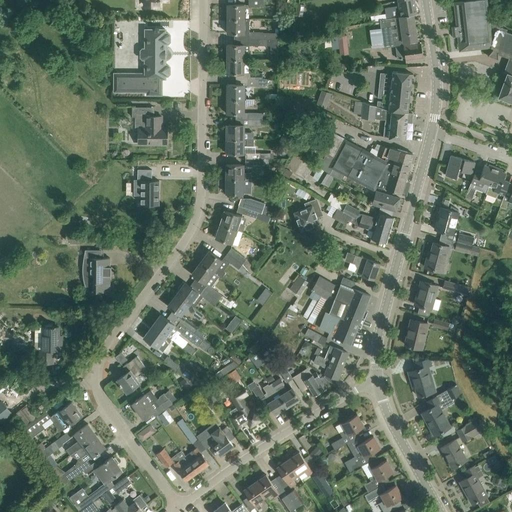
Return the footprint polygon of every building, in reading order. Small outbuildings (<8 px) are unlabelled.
[(414,0),(397,0),(398,6),(385,7),(386,13),(374,15),(375,21),(399,16),(413,14),(416,13),(414,0)] [(456,26),(452,27),(452,29),(453,35),(453,37),(457,37),(459,51),(491,48),(492,48),(489,22),(486,0),(461,0),(462,1),(454,2),(456,26)] [(227,19),(244,19),(244,5),(228,5),(227,19)] [(417,40),(413,14),(399,16),(403,42),(410,41),(417,40)] [(403,42),(399,16),(375,21),(375,23),(380,23),(381,28),(371,30),(373,47),(384,46),(384,47),(395,45),(397,58),(405,57),(405,59),(423,56),(421,44),(417,45),(417,42),(410,43),(410,41),(403,42)] [(244,19),(227,19),(227,33),(248,33),(248,32),(250,32),(250,19),(244,19)] [(165,43),(168,43),(169,41),(169,34),(168,33),(165,33),(165,30),(165,28),(169,28),(169,21),(114,20),(114,73),(114,91),(147,91),(147,94),(161,95),(161,78),(165,78),(165,75),(167,75),(169,73),(169,66),(167,65),(165,65),(165,60),(165,48),(165,43)] [(492,50),(488,56),(489,55),(497,58),(497,60),(498,60),(498,54),(509,58),(509,59),(505,71),(504,72),(507,73),(506,74),(507,74),(505,80),(504,80),(503,83),(499,95),(498,97),(500,97),(511,101),(511,102),(511,101),(511,33),(506,31),(507,29),(506,29),(502,28),(502,27),(501,27),(498,26),(497,21),(489,22),(492,48),(491,48),(493,49),(493,50),(492,50)] [(331,33),(332,50),(339,49),(340,55),(349,54),(347,35),(339,36),(339,32),(331,33)] [(227,45),(227,59),(243,59),(249,59),(249,55),(247,53),(243,53),(243,45),(227,45)] [(243,59),(227,59),(226,73),(243,73),(243,59)] [(393,72),(389,110),(408,112),(412,74),(393,72)] [(227,85),(227,99),(243,99),(244,85),(227,85)] [(319,97),(317,104),(326,107),(329,101),(319,97)] [(252,99),(243,99),(227,99),(227,113),(243,113),(243,105),(252,105),(252,99)] [(355,101),(354,114),(361,114),(361,118),(375,119),(375,118),(380,119),(385,120),(391,120),(390,129),(384,129),(384,137),(389,137),(389,138),(395,139),(405,140),(407,123),(412,123),(413,113),(408,113),(408,112),(389,110),(382,108),(377,106),(376,105),(362,101),(355,101)] [(162,117),(151,116),(151,107),(132,107),(132,117),(135,117),(135,128),(141,128),(141,144),(166,145),(167,128),(162,128),(162,117)] [(226,139),(253,139),(254,132),(243,132),(243,125),(227,125),(226,139)] [(326,153),(319,167),(324,170),(330,174),(333,168),(344,175),(374,190),(376,186),(391,191),(401,194),(410,164),(395,159),(393,164),(385,161),(385,160),(384,160),(378,157),(373,154),(344,139),(334,134),(324,152),(326,153)] [(301,147),(307,137),(303,135),(298,145),(292,141),(289,147),(296,151),(299,146),(301,147)] [(289,147),(292,141),(284,136),(280,142),(289,147)] [(253,146),(253,139),(226,139),(226,153),(243,153),(243,146),(253,146)] [(377,144),(373,154),(378,157),(384,160),(385,160),(385,161),(393,164),(395,159),(410,164),(413,154),(404,151),(397,149),(397,150),(390,147),(389,148),(381,145),(377,144)] [(445,175),(455,178),(456,178),(458,170),(472,174),(475,162),(451,155),(445,175)] [(226,164),(226,179),(251,179),(251,173),(243,173),(243,165),(236,165),(226,164)] [(471,181),(471,183),(477,185),(478,186),(478,188),(486,192),(496,167),(487,164),(486,166),(484,165),(482,171),(481,174),(475,172),(471,181)] [(486,192),(486,194),(497,198),(499,193),(504,195),(504,196),(505,194),(508,184),(503,182),(504,179),(506,173),(504,172),(505,170),(496,167),(486,192)] [(152,170),(142,170),(137,170),(137,181),(140,181),(139,205),(159,205),(159,181),(151,180),(152,170)] [(324,170),(317,180),(324,184),(330,174),(324,170)] [(226,179),(226,193),(236,193),(239,193),(239,198),(241,198),(243,198),(243,195),(243,193),(243,186),(251,186),(251,179),(226,179)] [(295,193),(306,199),(310,193),(299,187),(295,193)] [(504,195),(500,207),(506,209),(509,201),(511,202),(511,190),(510,196),(505,194),(504,196),(504,195)] [(372,205),(386,209),(396,212),(400,198),(376,191),(372,205)] [(241,198),(239,206),(259,212),(261,213),(265,203),(250,198),(243,198),(241,198)] [(306,207),(294,212),(297,222),(301,231),(319,224),(317,217),(315,213),(322,211),(318,202),(314,203),(313,200),(308,202),(309,206),(306,207)] [(347,203),(342,211),(344,212),(360,221),(390,230),(394,217),(384,214),(379,213),(377,220),(373,219),(374,217),(359,213),(360,211),(347,203)] [(239,206),(237,212),(257,218),(259,212),(239,206)] [(441,207),(435,230),(452,234),(459,212),(441,207)] [(337,208),(332,217),(339,221),(340,219),(344,212),(342,211),(337,208)] [(225,211),(220,224),(236,230),(242,232),(244,225),(238,223),(241,216),(236,214),(225,211)] [(344,212),(340,219),(347,223),(348,221),(355,224),(354,225),(373,231),(371,238),(377,240),(386,243),(390,230),(360,221),(344,212)] [(220,224),(216,238),(225,241),(231,243),(236,230),(220,224)] [(457,241),(472,245),(474,237),(459,233),(457,241)] [(481,247),(472,245),(457,241),(455,249),(475,255),(473,264),(476,265),(481,247)] [(449,247),(443,245),(434,243),(429,258),(427,258),(425,266),(434,269),(443,271),(449,247)] [(243,264),(248,271),(250,273),(255,269),(246,259),(239,254),(231,248),(228,253),(243,264)] [(110,258),(91,258),(92,250),(85,250),(84,256),(83,263),(83,270),(83,277),(84,282),(86,286),(88,290),(90,293),(92,291),(93,291),(110,291),(110,258)] [(209,251),(200,262),(213,272),(219,276),(221,278),(225,273),(223,271),(217,267),(222,260),(209,251)] [(243,264),(228,253),(224,258),(245,274),(248,271),(243,264)] [(379,263),(356,255),(347,253),(345,259),(354,262),(357,267),(355,272),(362,274),(362,275),(374,279),(379,263)] [(200,262),(192,274),(196,277),(200,280),(204,283),(205,282),(207,284),(203,289),(218,300),(226,306),(230,301),(211,287),(219,276),(213,272),(200,262)] [(299,275),(290,289),(299,296),(308,282),(299,275)] [(341,284),(353,289),(356,282),(343,277),(341,283),(335,284),(320,275),(311,290),(312,291),(309,296),(313,298),(303,316),(308,319),(307,320),(313,323),(326,299),(327,299),(329,294),(334,297),(341,284)] [(443,287),(443,288),(444,288),(468,295),(468,294),(469,289),(470,287),(445,280),(443,287)] [(417,296),(414,304),(420,306),(431,308),(431,309),(431,308),(434,298),(436,290),(437,286),(430,284),(421,281),(421,282),(422,282),(418,296),(417,296)] [(180,289),(176,294),(189,304),(194,307),(198,302),(202,297),(199,294),(200,294),(198,292),(193,289),(190,286),(185,283),(183,282),(178,288),(180,289)] [(371,295),(353,289),(341,284),(334,297),(335,298),(329,313),(341,317),(338,325),(324,318),(321,323),(321,329),(334,335),(333,337),(351,344),(371,295)] [(266,287),(263,291),(269,296),(272,292),(266,287)] [(200,294),(199,294),(202,297),(214,305),(218,300),(203,289),(200,294)] [(176,294),(168,306),(173,310),(176,311),(181,315),(185,309),(193,314),(197,309),(194,307),(189,304),(176,294)] [(161,315),(152,326),(171,340),(179,329),(181,330),(182,334),(198,346),(198,345),(203,339),(200,336),(179,321),(176,326),(169,321),(167,319),(161,315)] [(232,332),(241,319),(235,315),(226,328),(232,332)] [(183,316),(179,321),(200,336),(203,332),(197,329),(198,327),(183,316)] [(447,322),(439,319),(439,320),(434,318),(432,326),(447,330),(448,328),(452,329),(454,324),(447,322)] [(405,345),(414,347),(421,349),(427,323),(411,319),(405,345)] [(152,326),(144,338),(152,343),(157,347),(163,351),(171,340),(152,326)] [(40,362),(43,362),(53,363),(53,349),(61,349),(61,342),(59,342),(59,327),(35,327),(34,341),(39,341),(39,349),(40,349),(40,362)] [(327,338),(308,328),(305,335),(324,345),(327,338)] [(203,339),(198,345),(204,349),(209,343),(207,342),(204,339),(203,339)] [(343,365),(348,353),(336,348),(335,348),(330,346),(325,358),(343,365)] [(343,365),(325,358),(318,356),(321,349),(317,347),(314,354),(316,355),(313,363),(327,368),(325,374),(337,379),(343,365)] [(116,356),(121,364),(127,360),(122,352),(120,353),(116,356)] [(126,393),(134,387),(140,383),(135,377),(139,374),(138,372),(145,367),(137,356),(123,366),(127,372),(117,380),(120,384),(118,385),(120,387),(121,386),(126,393)] [(418,396),(427,393),(433,391),(426,367),(432,365),(429,358),(425,360),(416,362),(418,369),(408,372),(410,380),(413,379),(418,396)] [(177,371),(186,378),(187,379),(189,380),(194,374),(181,365),(177,371)] [(293,378),(286,368),(280,372),(287,382),(293,378)] [(304,380),(309,387),(314,395),(327,387),(323,382),(326,380),(323,375),(320,377),(316,372),(304,380)] [(272,375),(266,378),(269,384),(275,380),(272,375)] [(272,383),(287,407),(299,399),(292,388),(287,391),(283,385),(284,384),(280,378),(272,383)] [(275,414),(287,407),(272,383),(264,388),(269,396),(265,398),(275,414)] [(265,396),(264,394),(258,385),(252,389),(259,400),(265,396)] [(250,427),(262,420),(254,408),(250,411),(241,398),(247,394),(243,387),(230,395),(240,411),(238,412),(236,408),(230,412),(233,416),(231,417),(238,428),(247,422),(250,427)] [(454,424),(450,426),(441,410),(446,407),(444,403),(458,395),(453,387),(427,402),(430,408),(422,413),(434,435),(444,430),(447,435),(456,429),(457,429),(454,424)] [(153,419),(166,410),(166,409),(177,401),(175,398),(176,398),(173,395),(171,392),(172,392),(170,389),(167,391),(167,392),(165,394),(164,393),(159,396),(160,398),(157,399),(151,390),(144,395),(132,403),(143,418),(148,414),(153,419)] [(220,404),(212,393),(204,398),(210,406),(209,406),(212,409),(220,404)] [(1,401),(0,401),(0,422),(11,414),(1,401)] [(59,411),(52,416),(53,416),(56,420),(62,430),(69,425),(74,421),(82,415),(72,402),(64,408),(59,411)] [(24,427),(22,428),(30,439),(32,438),(44,429),(41,424),(51,417),(46,411),(38,416),(30,422),(24,427)] [(331,443),(335,449),(351,440),(348,435),(364,426),(357,414),(341,423),(345,429),(340,432),(343,437),(331,443)] [(177,422),(192,443),(197,440),(182,418),(177,422)] [(457,429),(456,429),(463,442),(482,431),(475,419),(457,429)] [(216,423),(197,437),(206,450),(213,445),(220,454),(233,445),(230,440),(234,436),(227,427),(222,431),(216,423)] [(76,450),(96,435),(88,424),(74,434),(79,440),(66,450),(70,455),(76,450)] [(141,432),(138,434),(143,440),(145,438),(150,435),(155,431),(151,425),(145,429),(141,432)] [(55,441),(46,448),(40,452),(52,468),(58,463),(53,455),(50,458),(48,456),(63,445),(63,443),(70,438),(67,432),(55,441)] [(105,447),(96,435),(76,450),(81,457),(87,452),(91,457),(105,447)] [(356,459),(357,461),(356,461),(349,466),(352,471),(359,467),(373,459),(370,454),(380,448),(373,436),(358,445),(361,451),(356,454),(358,458),(356,459)] [(466,460),(455,439),(441,447),(452,468),(466,460)] [(185,456),(197,472),(209,463),(202,454),(197,447),(185,456)] [(157,454),(166,467),(173,462),(164,449),(157,454)] [(491,449),(483,454),(485,458),(494,453),(491,449)] [(294,455),(288,460),(298,474),(304,470),(307,475),(313,472),(311,469),(316,466),(311,458),(306,462),(304,458),(299,452),(298,453),(297,452),(294,454),(294,455)] [(495,455),(487,459),(490,464),(497,460),(495,455)] [(197,472),(185,456),(174,464),(186,480),(197,472)] [(77,492),(69,498),(78,511),(106,491),(112,487),(114,485),(110,480),(122,470),(112,457),(108,460),(107,459),(105,461),(105,462),(99,466),(94,470),(104,483),(98,488),(88,495),(83,499),(77,492)] [(372,480),(365,484),(370,492),(379,487),(382,485),(383,484),(380,479),(387,475),(393,471),(387,459),(378,464),(375,460),(369,463),(372,468),(376,474),(370,477),(372,480)] [(91,465),(87,460),(77,467),(75,465),(59,477),(64,484),(83,470),(91,465)] [(278,466),(277,467),(281,474),(289,485),(290,487),(296,483),(292,478),(298,474),(288,460),(282,464),(281,463),(277,465),(278,466)] [(476,464),(474,466),(465,471),(468,477),(461,481),(468,495),(467,495),(472,504),(481,499),(487,495),(475,474),(480,471),(476,464)] [(91,465),(83,470),(86,474),(93,468),(91,465)] [(321,471),(315,475),(325,490),(331,486),(329,484),(322,473),(321,471)] [(261,478),(255,482),(265,497),(271,493),(274,498),(280,494),(266,474),(265,475),(264,474),(260,477),(261,478)] [(114,485),(112,487),(117,493),(131,482),(127,476),(114,485)] [(259,501),(265,497),(255,482),(248,487),(248,485),(244,488),(245,489),(244,490),(257,510),(263,506),(259,501)] [(370,492),(365,494),(368,501),(380,494),(384,500),(379,503),(382,509),(383,511),(387,511),(390,511),(393,509),(390,504),(399,499),(403,497),(396,485),(386,490),(382,485),(379,487),(370,492)] [(287,494),(296,507),(300,505),(302,507),(305,505),(303,502),(304,502),(295,489),(287,494)] [(289,511),(296,507),(287,494),(280,499),(288,511),(289,511)] [(346,496),(340,500),(344,506),(350,503),(346,496)] [(101,499),(99,497),(79,511),(90,511),(97,507),(94,504),(101,499)] [(119,511),(121,511),(122,511),(143,511),(135,501),(129,506),(124,499),(114,506),(115,507),(112,510),(113,511),(118,511),(119,511)] [(213,511),(212,511),(248,511),(242,504),(237,508),(232,511),(225,503),(213,511)]
